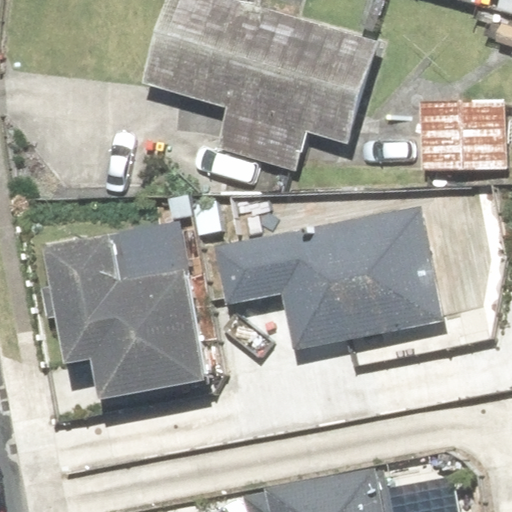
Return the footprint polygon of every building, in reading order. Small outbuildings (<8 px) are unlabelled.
[(378,67),(203,0),(184,0),(147,95),(338,169),(378,67)] [(511,104),(420,105),(420,175),(511,174),(511,104)] [(426,212),(222,251),(233,308),(291,297),(304,362),(450,334),(426,212)] [(101,368),(108,408),(218,388),(198,278),(124,291),(114,241),(54,251),(76,372),(101,368)] [(402,511),(394,473),(253,501),(255,511),(402,511)]
